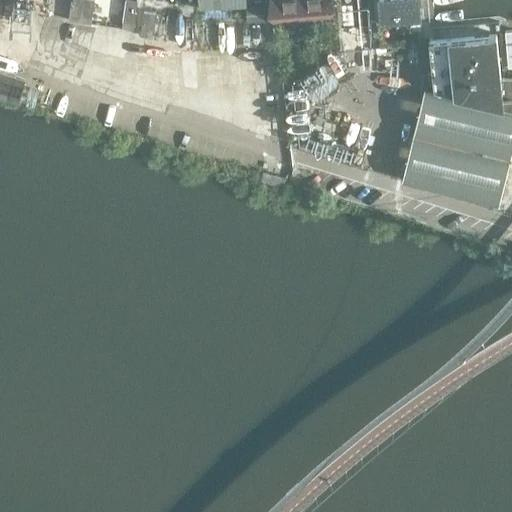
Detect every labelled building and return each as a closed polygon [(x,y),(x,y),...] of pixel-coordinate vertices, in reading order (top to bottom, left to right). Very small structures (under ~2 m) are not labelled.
[(71,0),(71,18),(94,19),(95,0),(71,0)] [(269,0),(271,20),(333,15),(331,0),(269,0)] [(377,0),(379,24),(421,22),(419,0),(377,0)] [(264,21),(263,8),(263,7),(246,7),(247,21),(264,21)] [(153,33),(156,10),(145,9),(142,32),(153,33)] [(429,40),(434,89),(511,108),(511,76),(501,77),(497,33),(429,40)] [(0,69),(0,93),(21,98),(26,76),(0,69)] [(499,203),(511,150),(511,108),(434,89),(425,86),(402,179),(499,203)]
